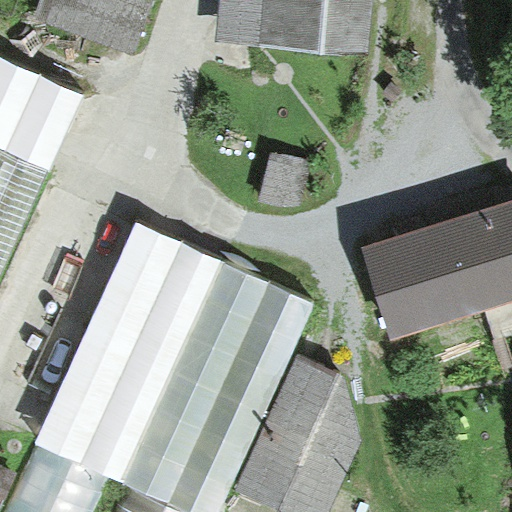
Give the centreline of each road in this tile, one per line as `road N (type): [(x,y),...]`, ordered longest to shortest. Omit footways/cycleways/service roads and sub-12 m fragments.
road 1 (track): [(471,97),(416,164),(333,226),(259,234),(175,195),(132,99)]
road 2 (track): [(0,354),(174,0)]
